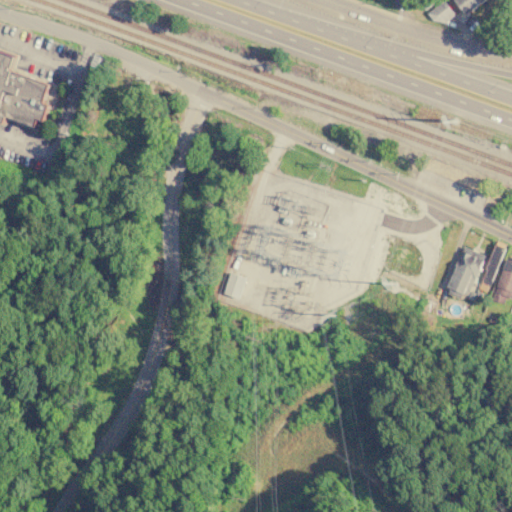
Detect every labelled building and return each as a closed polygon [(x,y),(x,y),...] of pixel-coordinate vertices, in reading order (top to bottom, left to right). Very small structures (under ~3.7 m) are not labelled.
[(444,0),(427,11),(435,25),(453,13),(444,0)] [(483,0),(467,14),(455,0),(483,0)] [(0,48),(18,56),(11,73),(48,87),(41,103),(48,106),(41,122),(35,120),(32,129),(5,118),(2,125),(0,124),(0,48)] [(480,281),(490,284),(505,247),(495,244),(480,281)] [(445,291),(465,300),(484,254),(464,246),(445,291)] [(511,298),(511,257),(506,255),(492,299),(510,305),(511,298)] [(224,293),(240,298),(247,277),(230,272),(224,293)]
